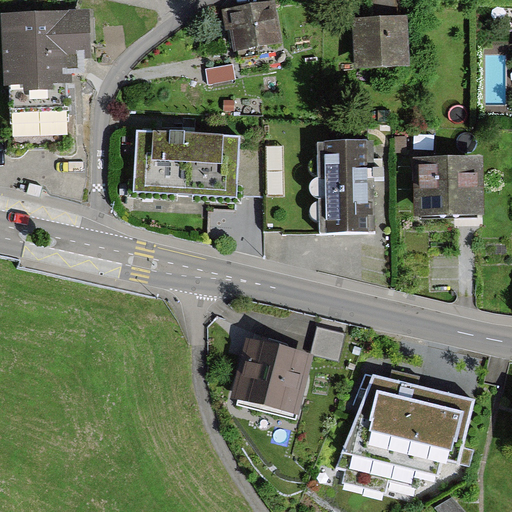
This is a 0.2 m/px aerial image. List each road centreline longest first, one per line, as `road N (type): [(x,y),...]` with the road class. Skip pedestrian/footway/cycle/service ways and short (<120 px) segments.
road 1 (tertiary): [(191,271),(511,342)]
road 2 (residential): [(202,0),(132,55),(108,93),(89,250)]
road 3 (residential): [(191,271),(199,380),(216,440),(262,511)]
